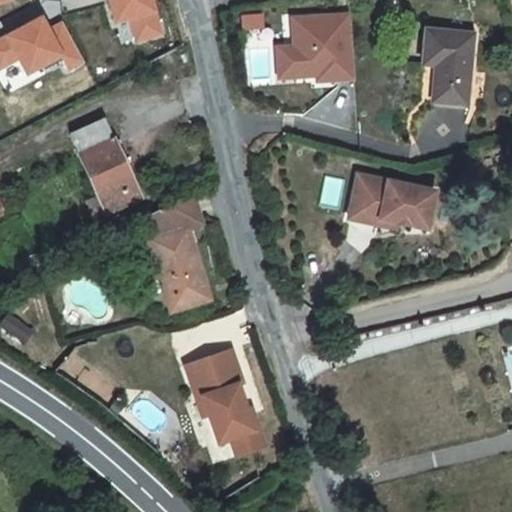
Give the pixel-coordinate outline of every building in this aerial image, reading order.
[(160,0),(113,0),(123,40),(167,30),(160,0)] [(0,32),(0,51),(12,76),(72,47),(51,7),(0,32)] [(347,17),(288,17),(289,45),(272,45),(273,80),(324,78),(325,83),(352,83),(347,17)] [(467,104),(473,34),(426,30),(423,63),(436,65),(433,101),(467,104)] [(70,134),(107,213),(141,197),(104,118),(70,134)] [(436,191),(358,175),(348,219),(379,225),(380,219),(397,223),(427,229),(436,191)] [(147,217),(153,238),(148,239),(171,311),(210,299),(187,228),(202,223),(192,193),(147,217)] [(380,219),(379,225),(396,228),(397,223),(380,219)] [(202,395),(209,415),(218,443),(230,438),(236,456),(264,446),(258,428),(253,429),(246,409),(238,385),(243,383),(231,349),(197,360),(208,393),(202,395)] [(109,389),(119,378),(97,358),(87,369),(109,389)] [(197,360),(185,365),(203,417),(209,415),(202,395),(208,393),(197,360)] [(246,409),(253,429),(258,428),(251,407),(246,409)]
